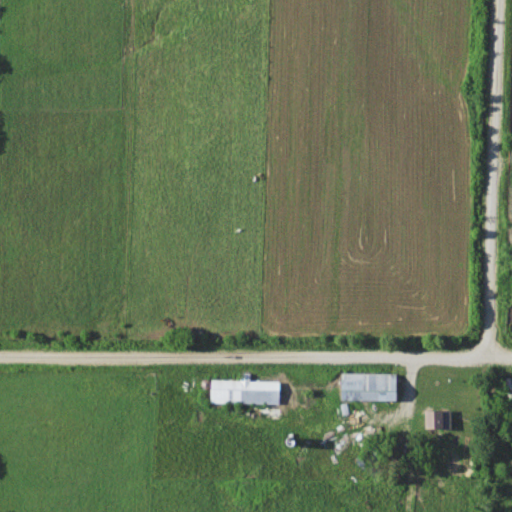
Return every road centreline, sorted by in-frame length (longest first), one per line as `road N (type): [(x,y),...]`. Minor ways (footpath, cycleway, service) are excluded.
road 1 (residential): [(0,358),(496,354)]
road 2 (residential): [(496,354),(489,317),(498,0)]
